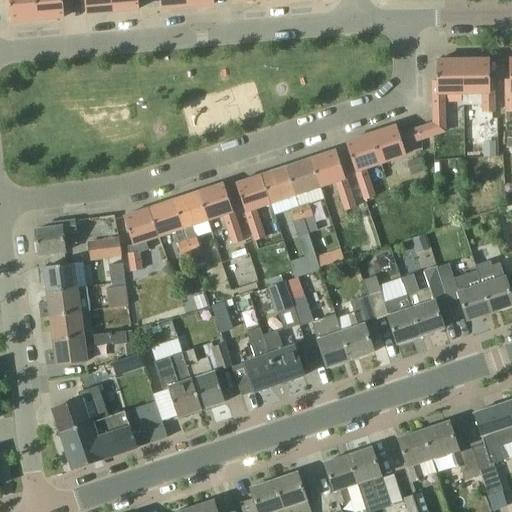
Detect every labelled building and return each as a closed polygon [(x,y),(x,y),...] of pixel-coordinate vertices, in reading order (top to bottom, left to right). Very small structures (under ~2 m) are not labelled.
[(37,20),(35,0),(5,0),(5,4),(9,4),(11,22),(37,20)] [(35,0),(37,20),(64,17),(62,0),(35,0)] [(112,12),(111,0),(84,0),(86,14),(112,12)] [(111,0),(112,12),(139,9),(138,0),(111,0)] [(187,7),(186,0),(160,0),(161,9),(187,7)] [(494,79),(489,79),(489,60),(462,61),(463,94),(481,94),(482,114),(493,114),(495,114),(494,79)] [(445,132),(445,95),(463,94),(462,61),(436,61),(436,82),(432,82),(433,124),(445,132)] [(402,146),(445,132),(433,124),(399,135),(396,126),(371,135),(381,164),(406,156),(402,146)] [(366,169),(381,164),(371,135),(345,143),(365,201),(375,198),(366,169)] [(344,177),(342,169),(335,150),(312,158),(317,172),(312,174),(317,189),(319,188),(319,189),(335,184),(344,211),(356,207),(347,179),(344,177)] [(296,197),(319,189),(319,188),(317,189),(312,174),(317,172),(312,158),(286,167),(296,197)] [(270,205),(296,197),(286,167),(258,176),(263,190),(267,188),(272,203),(270,204),(270,205)] [(256,210),(270,205),(270,204),(272,203),(267,188),(263,190),(258,176),(236,184),(255,242),(265,238),(256,210)] [(232,210),(224,187),(223,184),(200,192),(205,206),(199,207),(205,223),(224,217),(232,244),(243,241),(235,212),(232,210)] [(173,200),(183,229),(205,223),(199,207),(205,206),(200,192),(173,200)] [(181,257),(191,254),(187,240),(183,229),(173,200),(145,210),(150,223),(154,222),(160,237),(174,233),(181,257)] [(318,232),(308,203),(299,207),(308,235),(310,241),(320,238),(318,232)] [(298,238),(308,235),(299,207),(289,210),(298,238)] [(146,242),(160,237),(154,222),(150,223),(145,210),(123,217),(133,245),(127,247),(130,272),(142,270),(140,253),(148,251),(146,242)] [(64,234),(77,232),(75,221),(47,225),(48,229),(35,230),(37,243),(34,243),(35,254),(38,253),(39,256),(66,252),(64,234)] [(429,249),(428,246),(424,236),(413,241),(417,254),(429,249)] [(187,240),(191,254),(201,251),(196,237),(187,240)] [(90,261),(121,257),(119,240),(88,244),(90,261)] [(492,281),(481,285),(490,313),(511,305),(511,298),(497,253),(486,257),(489,267),(488,268),(492,281)] [(47,291),(86,286),(83,263),(44,268),(47,291)] [(109,266),(111,284),(124,283),(122,265),(109,266)] [(406,296),(410,308),(420,337),(444,329),(439,314),(451,311),(436,268),(423,272),(429,288),(406,296)] [(469,288),(464,275),(453,279),(467,321),(490,313),(481,285),(469,288)] [(284,282),(268,288),(276,314),(293,308),(284,282)] [(51,316),(89,311),(86,286),(47,291),(51,316)] [(107,289),(109,308),(128,306),(125,287),(107,289)] [(420,337),(410,308),(406,296),(396,300),(385,304),(380,291),(367,296),(376,321),(387,317),(397,345),(420,337)] [(203,295),(193,299),(196,309),(206,306),(203,295)] [(364,324),(376,321),(367,296),(350,302),(354,313),(348,315),(352,328),(340,332),(349,361),(374,352),(364,324)] [(300,326),(311,322),(313,322),(305,298),(292,302),(300,326)] [(231,300),(211,307),(221,334),(233,330),(226,307),(233,304),(231,300)] [(54,340),(92,336),(89,311),(51,316),(54,340)] [(334,315),(313,322),(311,322),(326,368),(349,361),(340,332),(334,315)] [(279,384),(263,336),(262,336),(260,329),(247,333),(255,358),(245,362),(255,392),(279,384)] [(304,376),(294,345),(283,349),(277,331),(263,336),(279,384),(304,376)] [(57,365),(87,361),(85,346),(112,343),(113,345),(133,343),(132,332),(92,336),(54,340),(57,365)] [(225,344),(213,348),(221,371),(233,367),(225,344)] [(215,373),(213,373),(208,358),(197,361),(193,350),(182,354),(200,411),(225,402),(215,373)] [(190,414),(200,411),(182,354),(170,358),(169,357),(154,362),(164,391),(170,388),(173,398),(156,404),(162,422),(177,417),(178,418),(182,416),(183,418),(190,416),(190,414)] [(113,364),(117,376),(143,367),(139,355),(113,364)] [(108,417),(104,405),(87,411),(83,399),(52,409),(61,433),(108,418),(108,417)] [(162,422),(156,404),(155,404),(155,402),(109,418),(108,417),(108,418),(61,433),(60,434),(72,471),(105,460),(105,459),(167,438),(162,422)] [(511,423),(505,403),(474,414),(484,444),(470,449),(478,475),(481,475),(493,511),(508,507),(493,464),(511,457),(511,423)] [(459,453),(455,441),(449,422),(422,431),(432,460),(447,455),(451,469),(460,466),(465,480),(478,475),(470,449),(459,453)] [(431,460),(432,460),(422,431),(397,439),(412,482),(425,478),(422,470),(433,466),(431,460)] [(385,489),(378,467),(371,448),(348,456),(358,484),(357,485),(361,497),(385,489)] [(347,488),(357,485),(358,484),(348,456),(324,464),(338,504),(351,500),(347,488)] [(310,511),(304,492),(297,473),(274,481),(283,511),(310,511)] [(283,511),(274,481),(250,488),(253,499),(240,503),(242,511),(283,511)] [(404,499),(408,511),(428,511),(421,493),(404,499)] [(218,511),(214,500),(190,508),(191,511),(218,511)]
